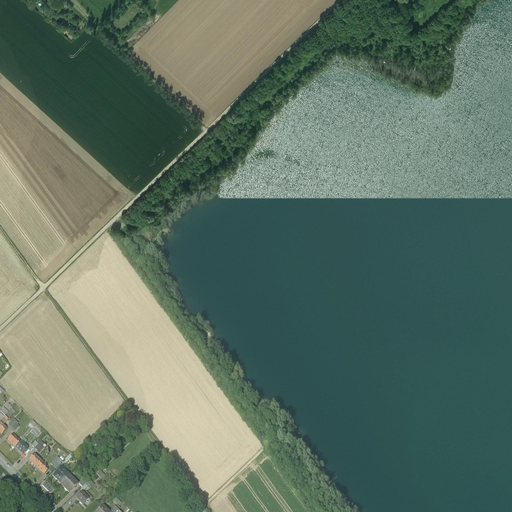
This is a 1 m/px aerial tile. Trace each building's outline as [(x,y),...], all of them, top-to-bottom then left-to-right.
[(0,411),(0,412),(4,417),(6,416),(8,413),(6,410),(8,408),(5,406),(0,411)] [(25,417),(18,424),(20,426),(26,419),(25,417)] [(14,420),(8,426),(13,430),(17,425),(18,424),(14,420)] [(28,426),(31,429),(36,425),(33,421),(28,426)] [(36,426),(32,429),(37,435),(42,431),(36,426)] [(15,448),(20,442),(12,435),(7,441),(15,448)] [(22,455),(28,449),(20,442),(15,448),(22,455)] [(38,445),(34,449),(39,454),(44,448),(42,447),(44,445),(41,442),(38,445)] [(36,468),(42,462),(34,455),(28,461),(36,468)] [(43,475),(49,469),(42,462),(36,468),(43,475)] [(69,477),(61,468),(53,476),(58,480),(56,482),(60,486),(69,477)] [(101,479),(104,476),(99,471),(96,475),(101,479)] [(78,485),(69,477),(60,486),(64,490),(66,489),(70,493),(78,485)] [(78,484),(82,488),(85,486),(88,483),(84,479),(78,484)] [(88,501),(81,494),(75,499),(82,507),(88,501)]
